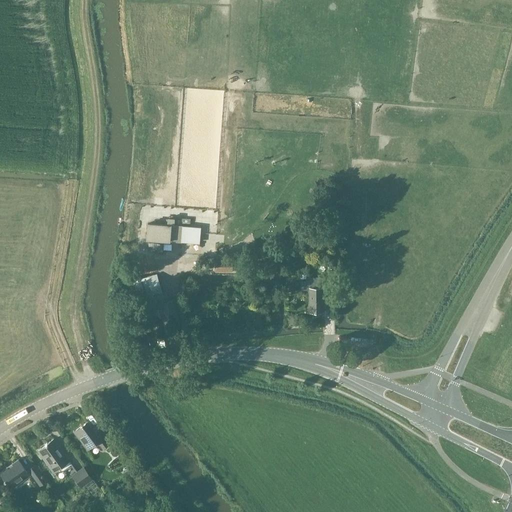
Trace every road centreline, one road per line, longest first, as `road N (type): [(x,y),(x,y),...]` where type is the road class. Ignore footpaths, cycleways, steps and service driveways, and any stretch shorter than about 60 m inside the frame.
road 1 (track): [(73,125),(51,311),(80,388)]
road 2 (tertiary): [(433,406),(342,366),(257,354)]
road 3 (tertiary): [(257,354),(318,371),(425,424)]
road 4 (tertiary): [(0,428),(138,368)]
road 5 (tertiary): [(446,376),(511,249)]
road 6 (tertiary): [(257,354),(138,368)]
